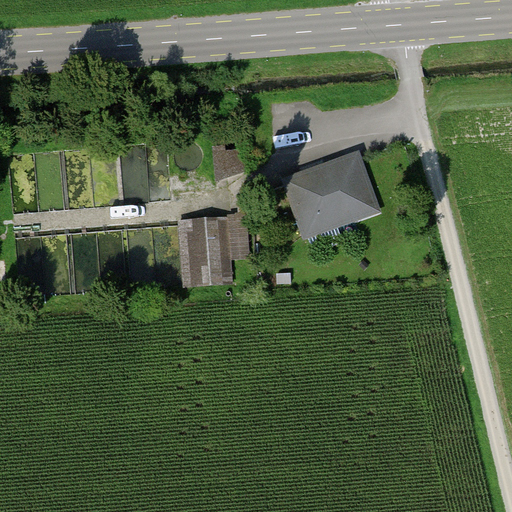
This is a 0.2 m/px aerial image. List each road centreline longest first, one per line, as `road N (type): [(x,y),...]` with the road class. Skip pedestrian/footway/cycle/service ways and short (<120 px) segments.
road 1 (primary): [(0,54),(511,18)]
road 2 (track): [(420,113),(511,494)]
